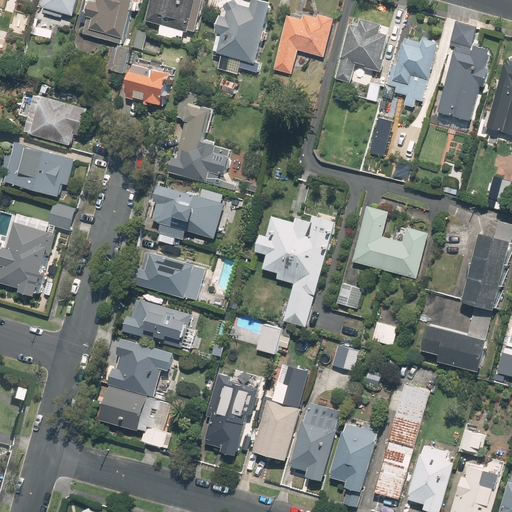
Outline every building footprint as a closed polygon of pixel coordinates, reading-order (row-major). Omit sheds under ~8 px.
[(64,13),(76,16),(80,0),(46,0),(45,7),(46,8),(45,13),(63,18),(64,13)] [(125,46),(137,0),(100,0),(100,2),(94,1),(85,35),(125,46)] [(153,0),(148,21),(190,32),(199,0),(153,0)] [(220,53),(258,64),(276,3),(265,0),(257,0),(255,7),(244,4),(241,0),(239,0),(230,6),(232,11),(230,17),(225,15),(219,34),(225,35),(220,53)] [(306,20),(291,16),(276,68),(294,73),(301,51),(325,58),(337,18),(322,13),(320,19),(307,15),(306,20)] [(362,27),(354,24),(339,79),(353,83),(358,65),(383,72),(386,59),(384,59),(391,35),(383,33),(385,25),(364,19),(362,27)] [(40,27),(38,35),(52,39),(54,31),(40,27)] [(150,31),(139,28),(133,47),(144,50),(150,31)] [(425,101),(442,43),(427,38),(426,42),(409,37),(401,65),(397,64),(391,86),(398,88),(397,93),(409,97),(407,104),(417,107),(419,100),(425,101)] [(126,75),(133,49),(118,45),(110,71),(126,75)] [(442,112),(473,121),(483,86),(487,87),(492,69),(488,68),(494,50),(479,46),(477,55),(459,50),(442,112)] [(511,133),(511,59),(510,59),(490,127),(511,133)] [(176,74),(139,64),(131,96),(167,106),(176,74)] [(85,139),(94,105),(41,91),(32,125),(85,139)] [(178,118),(190,121),(181,157),(175,156),(170,174),(237,190),(239,180),(227,177),(234,147),(209,141),(216,108),(182,100),(178,118)] [(71,148),(21,136),(10,181),(60,193),(71,148)] [(511,191),(511,180),(495,176),(490,197),(497,199),(495,207),(507,210),(511,191)] [(228,204),(178,189),(176,198),(163,194),(155,221),(164,224),(159,241),(175,246),(180,228),(217,239),(228,204)] [(392,211),(371,206),(356,263),(420,280),(433,232),(410,225),(406,242),(385,236),(392,211)] [(299,222),(275,216),(269,236),(262,234),(257,252),(271,255),(267,269),(282,273),(280,279),(296,283),(286,322),(309,328),(338,216),(318,211),(316,221),(300,217),(299,222)] [(59,237),(18,226),(3,283),(43,294),(59,237)] [(498,312),(511,259),(511,240),(483,232),(464,303),(477,306),(498,312)] [(210,266),(150,249),(140,285),(199,302),(210,266)] [(367,289),(346,283),(340,303),(361,309),(367,289)] [(192,313),(140,298),(134,317),(129,315),(125,329),(182,346),(192,313)] [(477,306),(470,332),(433,322),(425,350),(445,355),(443,362),(462,367),(481,372),(498,312),(477,306)] [(257,347),(274,352),(281,326),(264,321),(257,347)] [(400,328),(379,322),(375,340),(396,346),(400,328)] [(217,342),(214,353),(225,356),(226,353),(244,358),(251,333),(231,327),(226,345),(217,342)] [(178,352),(124,338),(119,356),(123,357),(120,369),(116,368),(111,385),(159,398),(167,368),(174,370),(178,352)] [(362,350),(344,346),(339,367),(357,371),(362,350)] [(511,349),(505,348),(503,353),(502,352),(497,372),(511,377),(511,349)] [(297,357),(280,352),(275,370),(293,374),(297,357)] [(385,374),(372,370),(368,383),(381,387),(385,374)] [(434,389),(408,382),(378,493),(403,500),(434,389)] [(159,398),(111,385),(102,420),(147,432),(143,446),(164,451),(177,403),(159,398)] [(25,389),(15,387),(12,399),(22,401),(25,389)] [(255,400),(222,391),(208,442),(225,446),(223,453),(239,457),(255,400)] [(285,461),(299,408),(302,397),(279,391),(277,401),(266,399),(252,453),(285,461)] [(304,477),(321,481),(341,411),(309,403),(304,422),(302,421),(290,462),(291,463),(290,467),(306,471),(304,477)] [(343,432),(341,432),(329,473),(330,473),(329,478),(345,482),(344,488),(347,489),(344,502),(343,504),(357,507),(357,506),(378,433),(346,423),(343,432)] [(489,433),(468,427),(462,451),(483,456),(489,433)] [(432,511),(443,511),(458,461),(460,455),(429,446),(413,502),(428,506),(427,510),(432,511)] [(495,511),(509,462),(490,457),(487,468),(473,464),(470,477),(465,475),(455,511),(495,511)] [(511,511),(511,478),(502,511),(511,511)]
